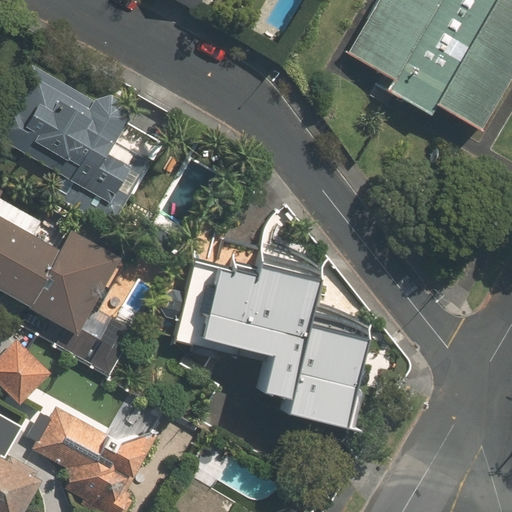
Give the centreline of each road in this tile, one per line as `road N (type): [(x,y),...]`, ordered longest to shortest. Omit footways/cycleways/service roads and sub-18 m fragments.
road 1 (residential): [(472,391),(283,140),(247,104),(69,0)]
road 2 (residential): [(472,391),(399,511)]
road 3 (residential): [(493,511),(472,391)]
